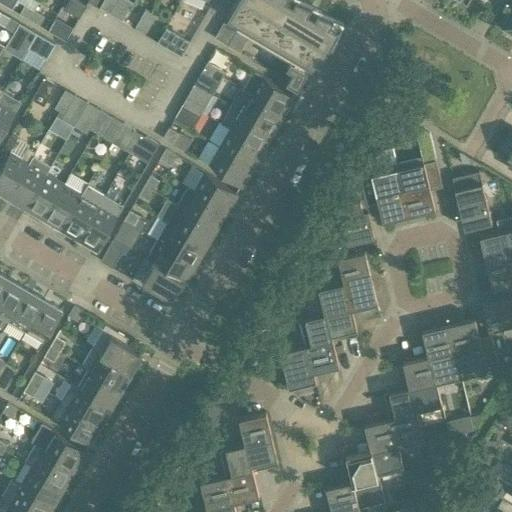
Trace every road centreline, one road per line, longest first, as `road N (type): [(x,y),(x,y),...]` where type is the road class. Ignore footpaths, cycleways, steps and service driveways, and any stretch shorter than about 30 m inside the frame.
road 1 (residential): [(183,339),(382,0)]
road 2 (residential): [(183,339),(0,228)]
road 3 (residential): [(410,308),(476,292),(461,231),(394,247)]
road 4 (residential): [(82,511),(183,339)]
road 5 (residential): [(331,432),(183,339)]
road 6 (residential): [(331,432),(410,308)]
road 7 (residential): [(511,71),(387,0)]
